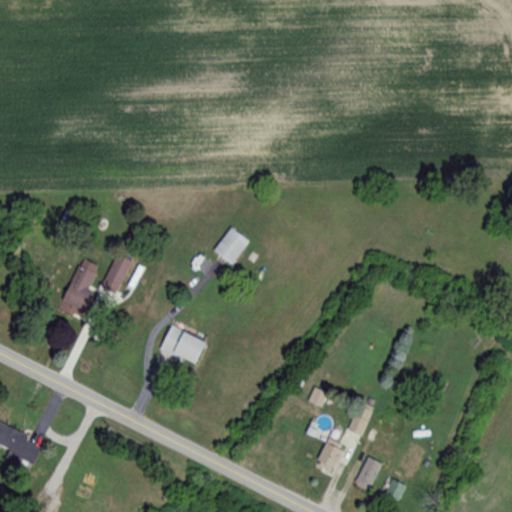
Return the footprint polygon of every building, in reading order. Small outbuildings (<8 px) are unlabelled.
[(248,242),(229,228),(212,252),(230,266),(248,242)] [(132,262),(118,254),(99,286),(112,295),(132,262)] [(57,300),(82,312),(91,295),(85,291),(98,267),(80,257),(57,300)] [(203,340),(168,327),(159,353),(194,366),(203,340)] [(319,407),(325,394),(313,389),(308,402),(319,407)] [(346,432),(360,438),(374,407),(359,401),(346,432)] [(0,446),(8,450),(4,459),(29,469),(38,446),(25,440),(27,435),(0,424),(0,446)] [(315,466),(331,473),(341,450),(324,443),(315,466)] [(367,493),(381,464),(366,457),(352,486),(367,493)] [(405,486),(391,480),(384,496),(397,503),(405,486)]
